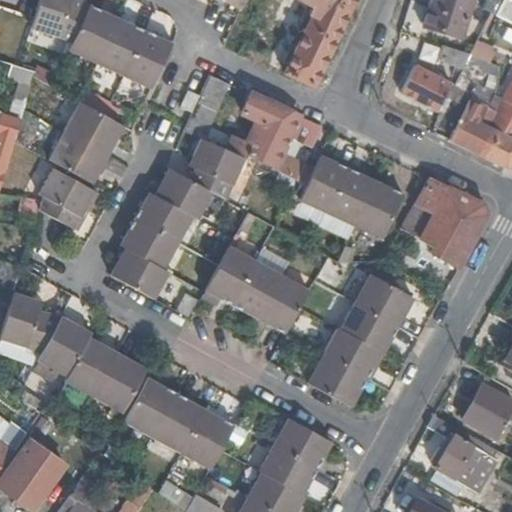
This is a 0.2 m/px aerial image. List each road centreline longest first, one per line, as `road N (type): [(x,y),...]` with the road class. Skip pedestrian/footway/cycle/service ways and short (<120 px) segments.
road 1 (residential): [(386,451),(77,281)]
road 2 (residential): [(77,281),(196,51)]
road 3 (residential): [(386,451),(511,230)]
road 4 (residential): [(511,198),(338,110)]
road 5 (residential): [(338,110),(196,51)]
